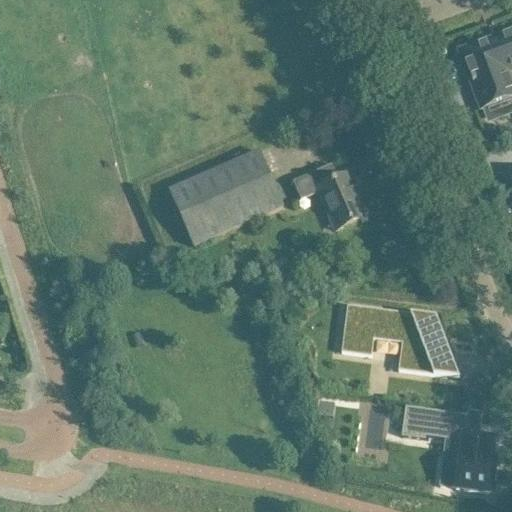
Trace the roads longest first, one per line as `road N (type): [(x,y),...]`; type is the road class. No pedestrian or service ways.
road 1 (residential): [(511,355),(380,31)]
road 2 (residential): [(60,451),(60,413),(0,210)]
